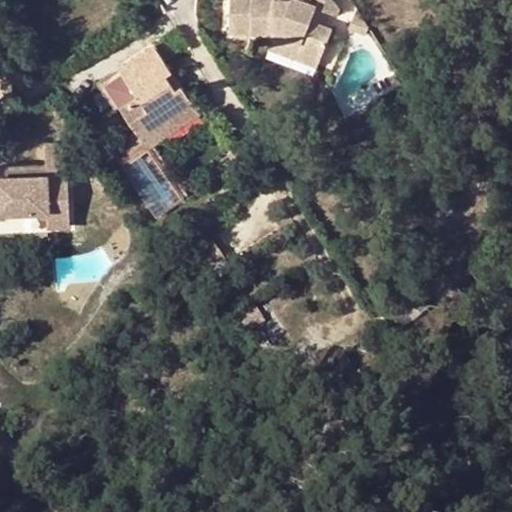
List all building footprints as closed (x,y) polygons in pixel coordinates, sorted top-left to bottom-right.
[(228,0),(227,32),(276,37),(300,46),(296,55),(320,64),(332,33),(313,26),(319,10),(312,7),(314,0),(318,0),(322,1),(322,0),(284,0),(284,1),(270,5),(269,0),(265,0),(228,0)] [(314,0),(312,7),(319,10),(340,18),(343,9),(334,0),(322,0),(322,1),(318,0),(314,0)] [(367,36),(355,16),(348,33),(365,40),(367,36)] [(300,46),(276,37),(271,54),(317,71),(320,64),(296,55),(300,46)] [(152,46),(117,69),(134,95),(117,105),(133,131),(107,146),(119,165),(144,149),(136,137),(189,104),(179,88),(172,92),(162,78),(169,73),(152,46)] [(117,69),(94,83),(110,110),(117,105),(134,95),(117,69)] [(179,88),(169,73),(162,78),(172,92),(179,88)] [(189,104),(136,137),(144,149),(197,116),(189,104)] [(45,147),(45,169),(45,179),(31,179),(30,185),(0,185),(0,218),(46,216),(47,229),(68,229),(64,147),(45,147)] [(160,213),(184,197),(151,148),(127,164),(160,213)] [(0,171),(0,185),(30,185),(31,179),(45,179),(45,169),(0,171)]
